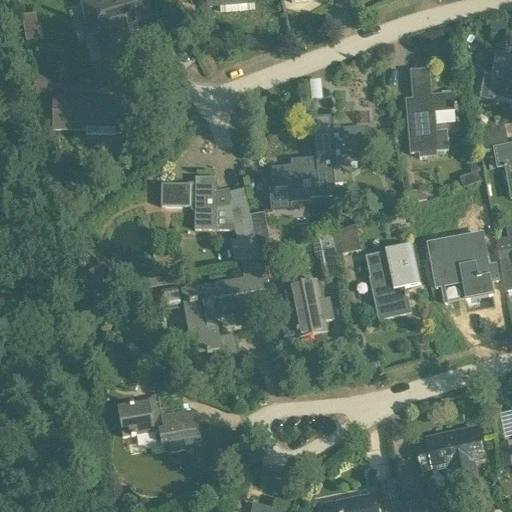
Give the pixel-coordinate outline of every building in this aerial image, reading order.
[(87,0),(90,6),(84,8),(91,35),(97,33),(104,59),(124,54),(118,28),(126,25),(127,30),(137,27),(136,23),(149,19),(143,0),(87,0)] [(204,0),(206,0),(207,10),(208,10),(208,7),(253,4),(252,0),(204,0)] [(24,40),(39,39),(37,14),(23,15),(24,40)] [(480,100),(493,102),(494,97),(507,99),(511,121),(511,51),(505,52),(505,54),(498,53),(494,75),(485,73),(480,100)] [(108,66),(92,70),(95,80),(112,80),(108,66)] [(413,104),(405,104),(410,155),(449,152),(447,132),(437,133),(435,114),(457,112),(457,106),(455,106),(454,95),(431,97),(429,71),(417,72),(418,78),(410,78),(413,104)] [(33,92),(58,95),(60,79),(35,77),(33,92)] [(86,132),(86,129),(113,130),(114,134),(134,134),(134,102),(89,102),(89,99),(52,99),(52,132),(86,132)] [(481,118),(472,120),(475,133),(488,130),(486,121),(481,118)] [(312,121),(315,159),(332,159),(333,167),(343,166),(343,159),(366,157),(366,159),(367,158),(365,130),(330,133),(329,120),(312,121)] [(502,128),(477,134),(480,153),(493,151),(497,169),(503,168),(503,170),(505,170),(511,203),(511,147),(507,148),(502,128)] [(332,159),(315,159),(290,161),(290,168),(271,170),(273,190),(268,190),(270,210),(291,208),(291,204),(300,203),(300,207),(313,206),(313,200),(321,200),(320,187),(333,186),(333,188),(334,188),(333,167),(332,159)] [(161,187),(160,209),(194,210),(193,232),(234,233),(236,241),(230,243),(236,266),(240,265),(258,261),(249,218),(244,191),(230,194),(231,202),(228,203),(229,208),(216,210),(217,180),(195,180),(194,187),(161,187)] [(462,194),(465,211),(480,209),(477,191),(462,194)] [(417,204),(416,198),(415,194),(405,196),(407,206),(417,204)] [(264,216),(249,218),(258,261),(272,257),(264,216)] [(319,239),(327,281),(339,279),(335,257),(360,252),(355,228),(319,239)] [(506,241),(495,243),(505,295),(511,293),(511,228),(504,230),(506,241)] [(480,238),(440,247),(446,274),(459,271),(466,303),(493,297),(480,238)] [(386,255),(365,259),(379,323),(410,316),(406,299),(408,299),(408,296),(405,297),(404,292),(421,289),(412,247),(385,253),(386,255)] [(183,309),(188,336),(181,337),(185,358),(191,357),(195,377),(242,368),(236,336),(219,339),(215,313),(266,305),(258,262),(240,265),(243,281),(162,295),(166,313),(183,309)] [(286,289),(297,340),(325,334),(323,324),(332,322),(329,307),(320,309),(315,283),(286,289)] [(103,380),(135,392),(139,379),(108,368),(103,380)] [(117,408),(122,439),(159,433),(161,445),(165,445),(167,452),(200,446),(195,415),(183,417),(183,414),(161,418),(158,401),(117,408)] [(476,431),(412,445),(418,475),(445,469),(451,493),(477,487),(472,463),(483,461),(476,431)] [(511,442),(499,444),(501,470),(511,468),(511,442)] [(324,511),(400,511),(399,507),(377,511),(374,497),(323,507),(324,511)]
